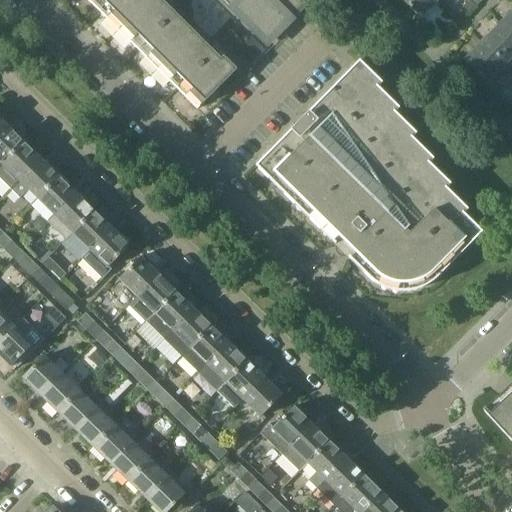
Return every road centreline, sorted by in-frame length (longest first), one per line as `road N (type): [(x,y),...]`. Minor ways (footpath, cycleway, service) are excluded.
road 1 (residential): [(425,393),(384,427),(333,418),(0,93)]
road 2 (residential): [(425,393),(25,0)]
road 3 (residential): [(489,511),(425,393)]
